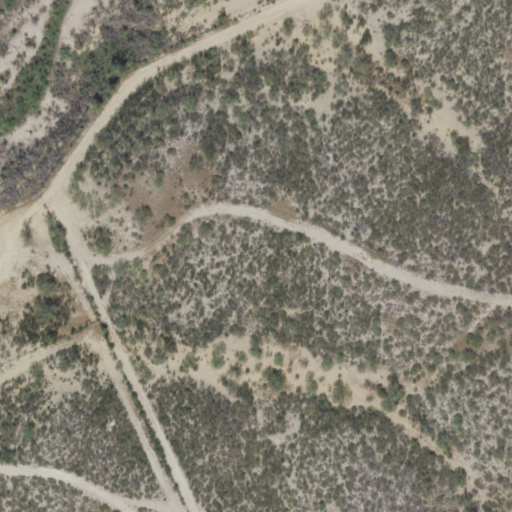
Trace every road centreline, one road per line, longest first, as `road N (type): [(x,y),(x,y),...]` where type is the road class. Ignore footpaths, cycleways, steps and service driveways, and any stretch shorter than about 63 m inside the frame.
road 1 (residential): [(0,274),(34,208),(117,93),(318,0)]
road 2 (residential): [(42,197),(188,511)]
